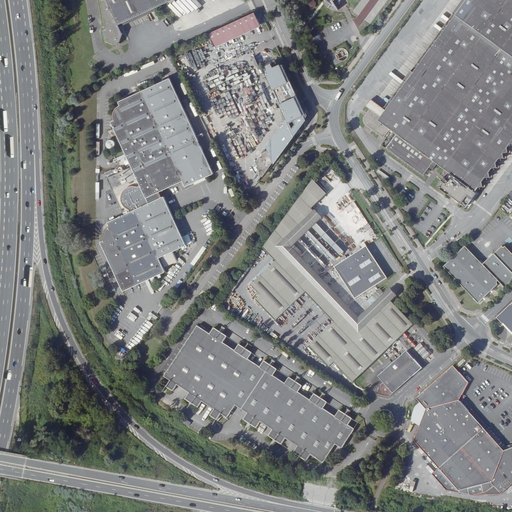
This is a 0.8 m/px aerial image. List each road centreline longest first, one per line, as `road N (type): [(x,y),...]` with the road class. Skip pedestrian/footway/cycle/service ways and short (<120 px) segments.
road 1 (motorway): [(320,511),(247,492),(178,460),(103,395),(50,292),(37,142),(27,129)]
road 2 (motorway): [(0,14),(12,191),(0,351)]
road 3 (motorway): [(0,445),(26,267),(27,129)]
road 4 (motorway): [(299,511),(0,458)]
road 5 (unclassified): [(171,324),(296,151),(337,133)]
road 6 (unclassified): [(468,335),(337,133)]
road 7 (motorway): [(0,470),(231,511)]
road 8 (unclassified): [(333,105),(409,0)]
road 9 (motorway): [(27,129),(15,0)]
road 10 (unclassified): [(271,0),(311,86),(333,105)]
